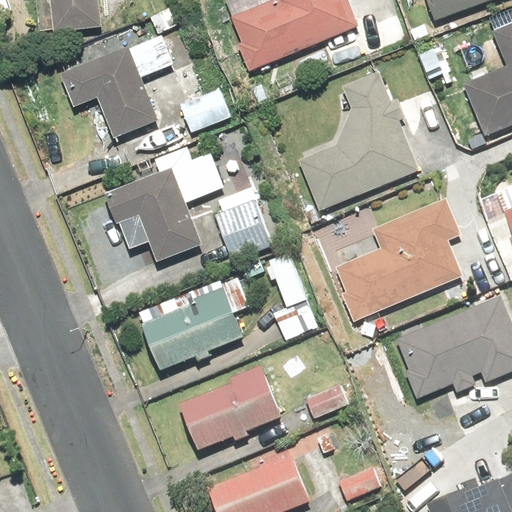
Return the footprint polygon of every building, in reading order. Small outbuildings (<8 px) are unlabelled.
[(109,27),(105,0),(57,0),(62,33),(109,27)] [(275,0),(231,19),(253,72),(364,25),(353,0),(275,0)] [(432,0),(440,20),(496,0),(432,0)] [(511,65),(470,83),(492,136),(511,127),(511,26),(499,32),(511,62),(511,65)] [(166,121),(136,46),(66,74),(80,107),(104,98),(120,139),(166,121)] [(397,102),(384,72),(349,87),(358,107),(341,146),(304,162),(325,212),(426,170),(405,121),(413,118),(404,98),(397,102)] [(224,91),(185,107),(197,135),(236,119),(224,91)] [(208,244),(179,169),(111,195),(122,225),(146,216),(163,262),(208,244)] [(263,197),(220,215),(236,253),(279,235),(263,197)] [(336,271),(358,322),(468,277),(453,241),(468,235),(452,197),(378,228),(387,250),(336,271)] [(149,326),(168,370),(250,336),(229,284),(198,297),(201,304),(149,326)] [(511,305),(508,296),(401,339),(425,398),(458,384),(462,394),(481,387),(477,378),(488,374),(491,383),(511,374),(511,305)] [(314,304),(276,318),(284,338),(321,323),(314,304)] [(380,348),(350,361),(358,380),(387,368),(380,348)] [(188,405),(205,449),(289,416),(268,365),(236,378),(239,384),(188,405)] [(346,386),(312,401),(320,420),(354,406),(346,386)] [(217,488),(227,511),(287,511),(317,500),(297,449),(264,463),(266,468),(217,488)] [(380,466),(341,480),(349,501),(388,487),(380,466)] [(511,511),(511,475),(484,487),(481,478),(461,487),(463,492),(433,504),(436,511),(511,511)]
